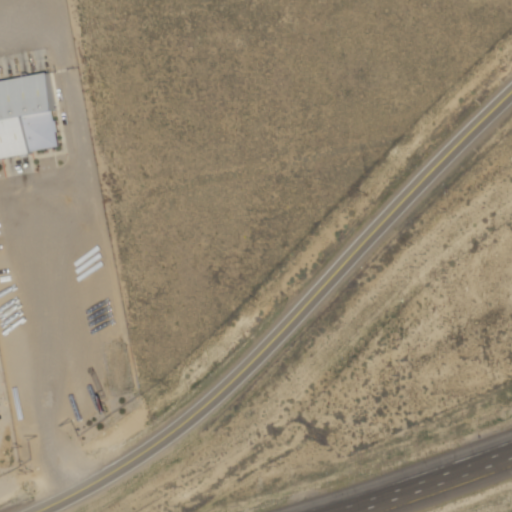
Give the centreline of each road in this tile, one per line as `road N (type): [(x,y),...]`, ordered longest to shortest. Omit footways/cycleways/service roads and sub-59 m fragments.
road 1 (tertiary): [(511,99),(152,450),(62,506)]
road 2 (motorway): [(511,449),(339,511)]
